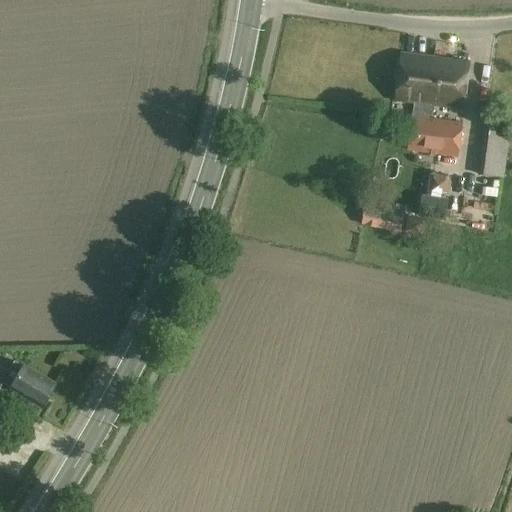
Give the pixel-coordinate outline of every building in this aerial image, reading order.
[(469,64),(403,55),(397,100),(416,103),(431,105),(463,109),(469,64)] [(429,120),(431,105),(416,103),(409,150),(425,152),(423,163),(456,168),(462,124),(429,120)] [(485,127),(478,174),(504,178),(510,130),(485,127)] [(424,216),(440,219),(443,203),(427,200),(424,216)] [(367,202),(361,224),(401,233),(407,210),(367,202)] [(0,389),(3,383),(11,388),(11,389),(42,408),(57,383),(25,365),(24,366),(15,361),(9,371),(0,365),(0,390),(0,391),(0,390),(0,389)]
